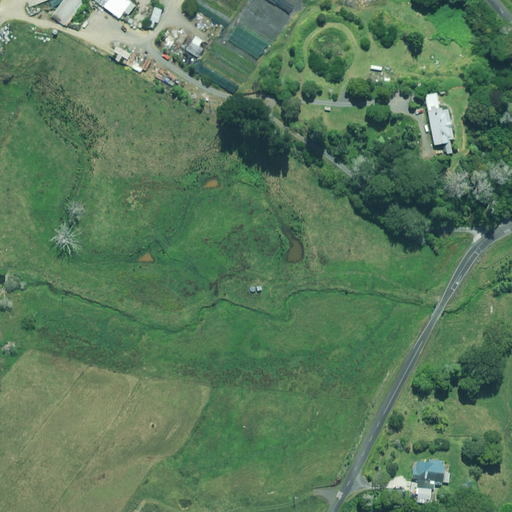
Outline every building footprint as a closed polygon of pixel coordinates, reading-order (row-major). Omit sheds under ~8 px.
[(83,4),(81,2),(82,0),(94,0),(119,18),(123,12),(128,15),(134,6),(126,0),(63,0),(53,14),(61,20),(59,22),(65,27),(83,4)] [(161,9),(154,7),(148,27),(152,28),(154,22),(157,23),(161,9)] [(202,41),(195,37),(186,50),(197,57),(202,49),(198,47),(202,41)] [(130,54),(117,47),(114,52),(115,53),(112,58),(123,65),(130,54)] [(438,107),(435,93),(424,95),(432,145),(446,143),(446,140),(452,139),(450,122),(449,122),(447,110),(440,111),(439,107),(438,107)] [(443,461),(428,460),(428,463),(412,462),(411,479),(418,479),(416,503),(425,503),(425,500),(429,500),(430,490),(434,490),(434,485),(441,486),(443,461)]
